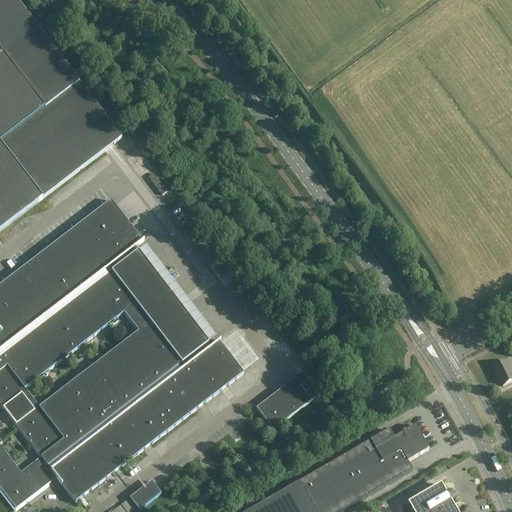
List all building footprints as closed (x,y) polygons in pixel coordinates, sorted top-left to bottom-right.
[(0,232),(121,139),(14,0),(7,0),(0,5),(0,232)] [(160,183),(153,175),(148,178),(155,187),(160,183)] [(167,193),(160,184),(155,188),(162,197),(167,193)] [(0,489),(16,510),(51,483),(49,480),(54,476),(76,505),(77,504),(76,503),(243,374),(219,343),(221,341),(220,341),(211,347),(135,249),(144,242),(144,241),(142,242),(113,204),(111,202),(107,204),(0,286),(0,489)] [(222,257),(209,267),(224,287),(237,277),(222,257)] [(199,287),(188,298),(194,304),(205,294),(199,287)] [(256,358),(243,342),(235,348),(247,364),(256,358)] [(511,372),(507,363),(494,370),(503,387),(511,382),(511,372)] [(319,397),(302,374),(256,410),(273,432),(319,397)] [(342,511),(412,472),(407,463),(429,451),(419,433),(416,429),(411,432),(409,431),(406,432),(403,431),(402,435),(394,440),(389,431),(298,484),(249,511),(342,511)] [(221,463),(208,447),(194,457),(206,473),(221,463)] [(152,482),(129,500),(139,511),(161,495),(152,482)] [(456,511),(441,486),(408,505),(411,511),(456,511)]
